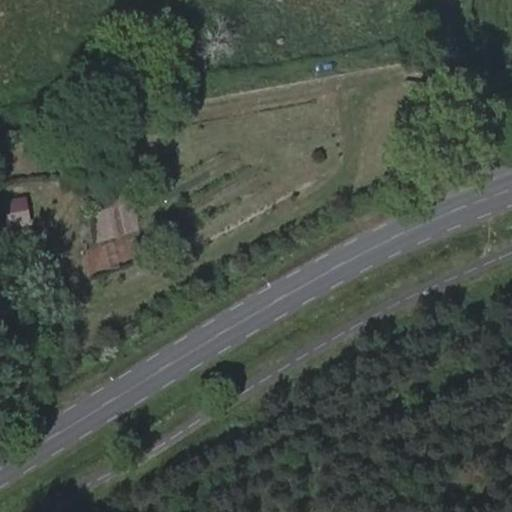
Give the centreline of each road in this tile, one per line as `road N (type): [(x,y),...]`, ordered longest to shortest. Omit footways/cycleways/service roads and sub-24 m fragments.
road 1 (primary): [(484,198),(337,266),(0,469)]
road 2 (residential): [(452,0),(484,198)]
